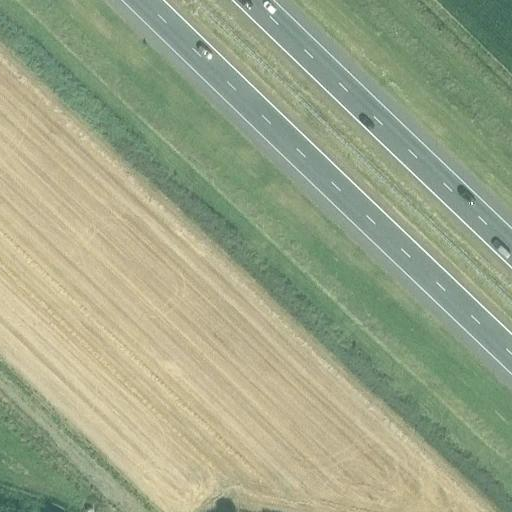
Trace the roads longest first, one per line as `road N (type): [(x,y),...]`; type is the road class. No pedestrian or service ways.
road 1 (motorway): [(136,0),(511,357)]
road 2 (motorway): [(511,252),(251,0)]
